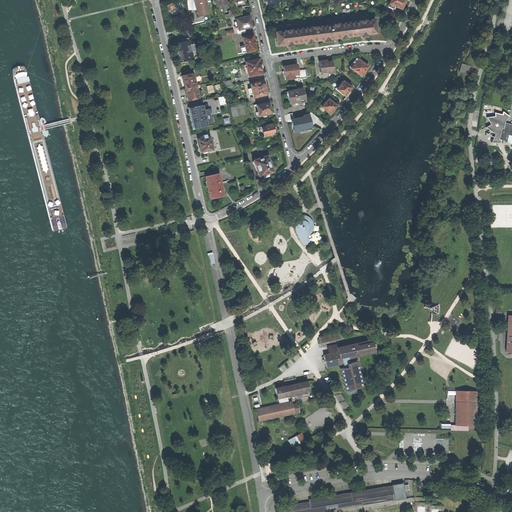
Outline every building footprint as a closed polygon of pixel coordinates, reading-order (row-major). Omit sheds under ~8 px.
[(187,0),(189,7),(196,7),(198,17),(209,14),(205,0),(187,0)] [(233,0),(234,2),(235,2),(236,8),(247,6),(245,0),(233,0)] [(390,0),(389,3),(394,6),(401,9),(405,0),(390,0)] [(252,27),(249,16),(236,19),(238,30),(237,30),(238,34),(245,33),(244,29),(252,27)] [(374,19),(275,32),(276,46),(306,42),(306,44),(312,43),(312,41),(323,40),(323,42),(329,41),(329,39),(340,38),(340,40),(346,39),(346,37),(376,33),(374,19)] [(246,51),(256,49),(253,35),(243,37),(245,47),(241,48),(242,52),(246,51)] [(188,41),(176,44),(180,63),(186,62),(185,60),(192,58),(188,41)] [(246,64),(243,65),(245,75),(248,74),(248,77),(262,74),(261,69),(262,69),(261,64),(260,64),(259,59),(250,61),(245,62),(246,64)] [(351,68),(351,69),(361,76),(361,75),(363,75),(365,73),(364,71),(368,67),(357,59),(357,60),(356,59),(350,67),(351,68)] [(333,72),(332,62),(327,62),(326,60),(319,61),(320,73),(327,72),(328,73),(333,72)] [(298,70),(297,64),(283,67),(285,76),(286,80),(294,78),(293,75),(298,74),(298,70)] [(184,88),(196,85),(193,73),(186,75),(182,76),(184,88)] [(267,88),(265,89),(264,81),(250,84),(253,97),(258,96),(267,94),(266,93),(268,93),(267,88)] [(336,89),(345,96),(351,88),(343,81),(336,89)] [(196,85),(184,88),(187,101),(199,98),(196,85)] [(302,88),(287,92),(289,102),(298,100),(299,103),(305,102),(302,88)] [(326,111),(330,114),(332,114),(334,111),(333,110),(337,106),(333,103),(334,102),(332,100),(331,101),(328,99),(323,104),(322,103),(320,105),(322,106),(321,107),(326,111)] [(259,116),(271,113),(269,107),(271,106),(270,103),(268,103),(268,102),(256,105),(254,106),(256,116),(258,115),(259,116)] [(322,106),(320,105),(317,109),(323,114),(326,111),(321,107),(322,106)] [(200,106),(188,108),(193,129),(205,126),(200,106)] [(311,112),(309,114),(311,127),(318,119),(311,112)] [(501,140),(499,139),(500,133),(503,134),(504,129),(503,129),(505,123),(505,121),(508,116),(503,112),(502,115),(494,113),(495,116),(487,117),(491,124),(486,127),(492,132),(494,131),(495,134),(491,142),(500,143),(501,140)] [(293,114),(286,115),(287,121),(291,120),(294,132),(300,131),(299,129),(311,127),(309,114),(303,116),(304,117),(294,120),(293,114)] [(511,124),(505,123),(503,129),(504,129),(503,134),(500,133),(499,139),(501,140),(506,141),(506,143),(511,144),(511,124)] [(272,124),(261,126),(263,137),(274,134),(274,133),(275,132),(275,130),(273,130),(272,124)] [(200,152),(202,152),(203,153),(204,154),(207,153),(208,152),(207,150),(212,149),(209,137),(198,139),(200,152)] [(273,172),(273,171),(272,168),(271,168),(267,155),(253,160),(253,161),(253,162),(254,165),(255,165),(257,173),(257,174),(258,176),(259,177),(262,175),(263,176),(264,177),(266,177),(267,177),(267,176),(268,176),(269,175),(269,174),(269,173),(273,172)] [(218,173),(205,176),(206,181),(207,181),(210,192),(209,193),(210,199),(223,196),(218,173)] [(304,235),(306,235),(308,234),(310,232),(311,231),(312,229),(312,227),(313,225),(312,222),(311,219),(310,218),(309,216),(307,215),(305,215),(303,214),(300,214),(300,221),(298,222),(297,223),(296,224),(295,226),(295,228),(296,230),(298,236),(303,244),(307,244),(310,243),(307,238),(306,239),(304,235)] [(339,333),(319,337),(321,344),(341,340),(339,333)] [(343,343),(329,347),(330,354),(323,356),(326,367),(343,363),(343,360),(347,359),(375,352),(372,340),(344,347),(343,343)] [(352,367),(349,368),(345,369),(342,369),(342,370),(343,370),(346,384),(346,385),(355,383),(355,382),(351,368),(352,368),(352,367)] [(307,382),(275,389),(277,398),(278,398),(287,396),(309,391),(307,382)] [(476,392),(456,391),(456,425),(462,425),(468,426),(468,430),(474,430),(474,426),(475,426),(476,392)] [(279,404),(256,409),(258,421),(294,413),(292,405),(291,401),(288,402),(279,404)] [(303,433),(299,435),(302,441),(307,438),(303,433)] [(302,441),(299,435),(290,440),(294,446),(302,441)] [(406,499),(403,483),(392,485),(392,486),(309,500),(309,502),(289,505),(278,506),(279,511),(322,511),(394,500),(406,499)]
